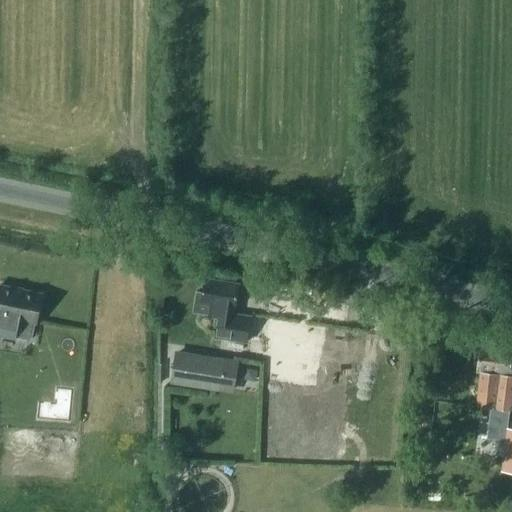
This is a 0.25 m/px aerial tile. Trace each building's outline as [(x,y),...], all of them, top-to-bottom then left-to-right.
[(205,277),(203,291),(197,290),(193,311),(219,315),(216,336),(247,341),(251,316),(233,313),(234,307),(235,307),(239,283),(205,277)] [(0,312),(37,320),(43,294),(0,284),(0,312)] [(489,435),(505,437),(506,438),(508,427),(510,410),(511,394),(511,347),(497,346),(496,352),(480,350),(477,372),(481,372),(476,407),(492,408),(489,435)] [(221,361),(174,353),(170,377),(218,385),(221,361)] [(58,396),(53,401),(52,409),(56,414),(64,415),(69,410),(70,403),(65,397),(58,396)] [(506,438),(505,437),(500,470),(511,471),(511,427),(508,427),(506,438)]
